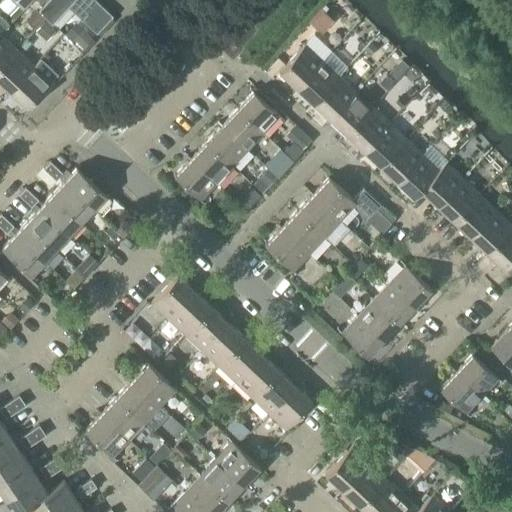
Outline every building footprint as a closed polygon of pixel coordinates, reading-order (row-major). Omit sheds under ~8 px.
[(14,0),(24,9),(32,0),(14,0)] [(112,16),(95,0),(47,0),(43,4),(38,9),(51,22),(67,5),(97,32),(112,16)] [(321,8),(308,21),(320,32),(333,19),(321,8)] [(38,10),(28,21),(36,29),(46,18),(38,10)] [(0,34),(1,33),(10,24),(0,14),(0,34)] [(47,20),(38,31),(46,39),(56,28),(47,20)] [(74,27),(66,34),(84,51),(96,39),(89,33),(85,37),(74,27)] [(0,67),(18,48),(1,33),(0,34),(0,67)] [(296,86),(323,57),(306,41),(279,70),(296,86)] [(370,41),(363,49),(369,55),(376,47),(370,41)] [(0,81),(10,91),(35,64),(18,48),(0,67),(0,81)] [(35,64),(10,91),(27,107),(60,73),(42,56),(35,64)] [(323,57),(296,86),(313,102),(340,73),(323,57)] [(394,64),(387,72),(394,79),(402,72),(394,64)] [(340,73),(313,102),(330,117),(356,89),(340,73)] [(237,106),(264,131),(280,114),(254,89),(237,106)] [(356,89),(330,117),(346,133),(373,104),(356,89)] [(442,97),(435,104),(444,113),(451,105),(442,97)] [(373,104),(346,133),(363,149),(390,120),(373,104)] [(264,131),(237,106),(222,123),(248,148),(264,131)] [(380,164),(407,136),(390,120),(363,149),(380,164)] [(248,148),(222,123),(206,139),(233,164),(248,148)] [(301,129),(291,139),(301,148),(310,138),(301,129)] [(407,136),(380,164),(396,180),(423,151),(407,136)] [(233,164),(206,139),(190,156),(217,181),(233,164)] [(278,146),(263,162),(278,175),(292,160),(278,146)] [(423,151),(396,180),(414,196),(421,189),(420,188),(440,167),(423,151)] [(217,181),(190,156),(174,173),(201,198),(217,181)] [(437,204),(464,176),(446,159),(440,167),(420,188),(421,189),(437,204)] [(50,173),(57,166),(50,160),(43,167),(50,173)] [(57,166),(50,173),(56,179),(60,175),(63,172),(62,171),(57,166)] [(63,172),(60,175),(101,214),(109,204),(110,197),(77,166),(71,172),(66,167),(62,171),(63,172)] [(266,167),(257,176),(266,185),(275,176),(266,167)] [(312,191),(341,218),(357,201),(329,174),(312,191)] [(454,220),(480,191),(464,176),(437,204),(454,220)] [(51,193),(81,220),(93,207),(64,179),(51,193)] [(247,184),(234,197),(246,209),(259,195),(247,184)] [(25,199),(32,192),(26,186),(19,194),(25,199)] [(341,218),(312,191),(297,208),(325,235),(341,218)] [(470,235),(497,207),(480,191),(454,220),(470,235)] [(32,192),(25,199),(31,205),(38,198),(32,192)] [(39,206),(69,233),(81,220),(51,193),(39,206)] [(27,219),(56,247),(69,233),(39,206),(27,219)] [(487,251),(511,224),(511,220),(497,207),(470,235),(487,251)] [(325,235),(297,208),(281,224),(310,251),(325,235)] [(375,208),(367,217),(381,230),(389,221),(375,208)] [(124,216),(114,227),(121,233),(131,223),(124,216)] [(7,218),(0,226),(7,232),(14,224),(7,218)] [(15,232),(44,260),(56,247),(27,219),(15,232)] [(108,223),(103,229),(112,237),(117,231),(108,223)] [(310,251),(281,224),(265,242),(293,269),(310,251)] [(511,224),(487,251),(504,267),(511,258),(511,224)] [(44,260),(15,232),(2,246),(31,274),(44,260)] [(359,257),(346,271),(353,278),(366,264),(359,257)] [(389,280),(416,304),(432,287),(405,262),(389,280)] [(345,270),(329,286),(339,295),(354,279),(353,278),(346,271),(345,270)] [(168,318),(195,289),(178,273),(151,301),(168,318)] [(374,297),(400,321),(416,304),(389,280),(374,297)] [(312,287),(306,293),(313,299),(319,293),(312,287)] [(195,289),(168,318),(185,333),(212,305),(195,289)] [(16,304),(15,304),(23,311),(31,301),(24,294),(16,304)] [(358,313),(385,338),(400,321),(374,297),(358,313)] [(212,305),(185,333),(202,349),(228,320),(212,305)] [(8,309),(0,316),(0,319),(8,327),(17,317),(8,309)] [(385,338),(358,313),(342,331),(369,355),(385,338)] [(228,320),(202,349),(218,364),(245,336),(228,320)] [(511,331),(507,326),(491,344),(511,363),(511,331)] [(245,336),(218,364),(235,380),(262,352),(245,336)] [(168,350),(159,360),(166,367),(176,357),(168,350)] [(262,352),(235,380),(252,396),(279,367),(262,352)] [(457,369),(483,394),(499,377),(473,352),(457,369)] [(132,378),(161,404),(177,387),(148,361),(132,378)] [(279,367),(252,396),(268,411),(295,383),(279,367)] [(483,394),(457,369),(441,386),(467,411),(483,394)] [(161,404),(132,378),(116,394),(145,421),(161,404)] [(295,383),(268,411),(286,428),(313,399),(295,383)] [(9,400),(16,410),(26,404),(19,393),(9,400)] [(205,393),(201,396),(207,401),(210,398),(205,393)] [(101,411),(129,437),(145,421),(116,394),(101,411)] [(440,399),(436,407),(449,413),(453,405),(440,399)] [(16,410),(9,400),(0,406),(0,407),(6,417),(16,410)] [(511,407),(509,404),(503,410),(511,420),(511,419),(511,407)] [(129,437),(101,411),(84,428),(113,455),(129,437)] [(234,415),(225,424),(232,431),(241,421),(234,415)] [(197,421),(188,430),(196,437),(205,428),(197,421)] [(30,430),(36,440),(46,433),(39,423),(30,430)] [(341,435),(336,440),(343,447),(354,435),(347,428),(341,435)] [(0,457),(18,445),(8,430),(0,435),(0,457)] [(36,440),(30,430),(20,436),(27,447),(36,440)] [(250,434),(244,441),(258,454),(264,447),(250,434)] [(216,456),(245,483),(261,466),(232,439),(216,456)] [(161,441),(154,448),(162,455),(169,448),(161,441)] [(177,443),(173,447),(182,456),(186,452),(177,443)] [(0,457),(0,479),(28,460),(18,445),(0,457)] [(342,490),(369,462),(351,445),(325,474),(342,490)] [(50,460),(57,470),(66,463),(60,453),(50,460)] [(245,483),(216,456),(201,473),(229,500),(245,483)] [(0,491),(4,498),(38,475),(28,460),(0,479),(0,491)] [(57,470),(50,460),(40,466),(47,477),(57,470)] [(359,506),(385,477),(369,462),(342,490),(359,506)] [(138,484),(147,492),(165,472),(156,464),(138,484)] [(217,511),(229,500),(201,473),(185,490),(208,511),(217,511)] [(38,475),(4,498),(13,511),(17,511),(31,503),(30,502),(48,490),(38,475)] [(84,482),(89,491),(96,486),(91,477),(84,482)] [(365,511),(384,511),(402,493),(385,477),(359,506),(365,511)] [(37,511),(48,511),(74,495),(64,479),(48,490),(30,502),(31,503),(37,511)] [(465,480),(460,485),(466,491),(471,485),(465,480)] [(89,491),(84,482),(76,487),(82,496),(89,491)] [(208,511),(185,490),(169,507),(174,511),(208,511)] [(402,493),(384,511),(415,511),(419,509),(418,508),(402,493)] [(447,511),(449,510),(432,494),(418,508),(419,509),(415,511),(447,511)] [(74,495),(48,511),(80,511),(85,509),(74,495)]
